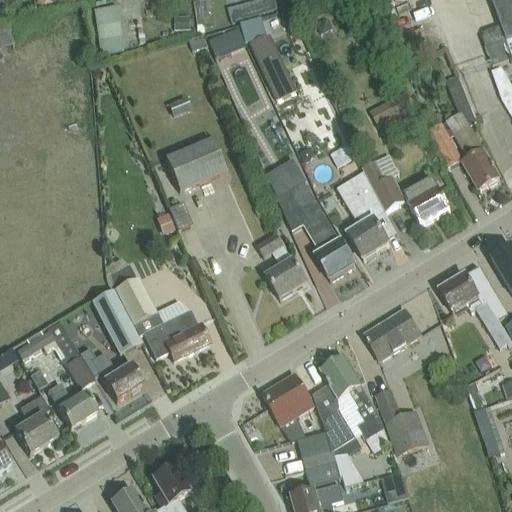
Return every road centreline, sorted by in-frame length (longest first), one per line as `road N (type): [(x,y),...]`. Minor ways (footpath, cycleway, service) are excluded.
road 1 (unclassified): [(208,406),(511,218)]
road 2 (unclassified): [(34,511),(208,406)]
road 3 (residential): [(268,511),(208,406)]
